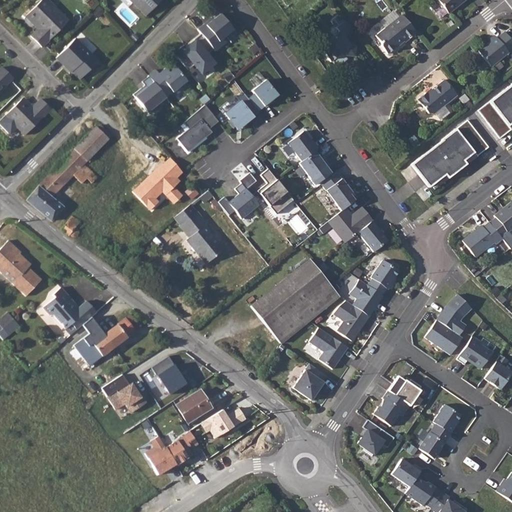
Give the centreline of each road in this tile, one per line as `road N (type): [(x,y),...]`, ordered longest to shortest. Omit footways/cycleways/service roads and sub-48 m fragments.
road 1 (residential): [(303,446),(282,411),(59,248),(1,194)]
road 2 (residential): [(336,130),(507,0)]
road 3 (residential): [(489,412),(507,425),(508,445),(479,484),(454,480),(452,466),(466,441)]
road 4 (residential): [(80,112),(192,0)]
road 5 (residential): [(430,243),(378,192),(336,130)]
road 6 (residential): [(320,450),(389,344)]
road 7 (residential): [(314,97),(233,165),(214,167)]
road 8 (residential): [(314,97),(237,0)]
road 9 (unclassified): [(177,511),(245,466),(285,465)]
road 10 (residential): [(389,344),(489,412)]
